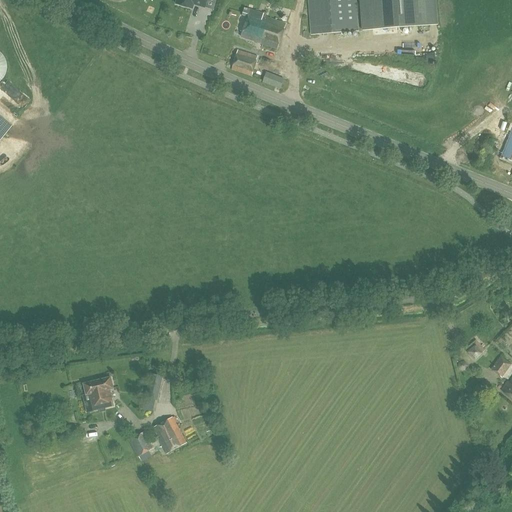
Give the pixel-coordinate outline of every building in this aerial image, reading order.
[(177,0),(176,4),(192,9),(194,4),(205,7),(207,0),(177,0)] [(308,0),(312,35),(358,31),(355,0),(308,0)] [(360,0),(363,31),(438,25),(435,0),(360,0)] [(241,37),(278,49),(286,24),(266,17),(267,12),(264,12),(264,13),(245,7),(242,16),(247,17),(241,37)] [(232,70),(252,76),(258,57),(238,50),(232,70)] [(263,82),(280,89),(284,80),(267,72),(263,82)] [(20,91),(16,97),(25,105),(30,99),(20,91)] [(0,138),(10,127),(0,117),(0,138)] [(511,129),(501,156),(511,160),(511,129)] [(465,349),(475,361),(486,351),(477,340),(465,349)] [(491,370),(502,377),(511,365),(501,357),(491,370)] [(83,396),(87,413),(99,410),(100,413),(106,411),(105,408),(114,406),(110,390),(114,389),(111,377),(84,384),(86,395),(83,396)] [(502,390),(511,398),(511,379),(509,383),(508,382),(502,390)] [(148,382),(144,398),(157,401),(161,385),(148,382)] [(73,409),(70,399),(63,401),(65,411),(73,409)] [(153,428),(167,454),(186,443),(173,417),(153,428)] [(129,441),(138,457),(154,448),(145,432),(129,441)]
